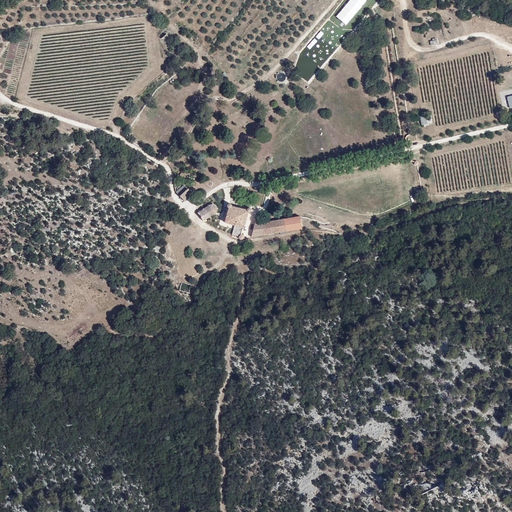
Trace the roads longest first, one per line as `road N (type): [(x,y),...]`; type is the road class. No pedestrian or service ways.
road 1 (track): [(223,511),(213,413),(241,300),(237,246),(188,214),(163,163),(102,131)]
road 2 (track): [(151,0),(193,49),(209,93),(233,98),(284,63),(337,0)]
road 3 (track): [(406,0),(421,48),(481,35),(511,48)]
